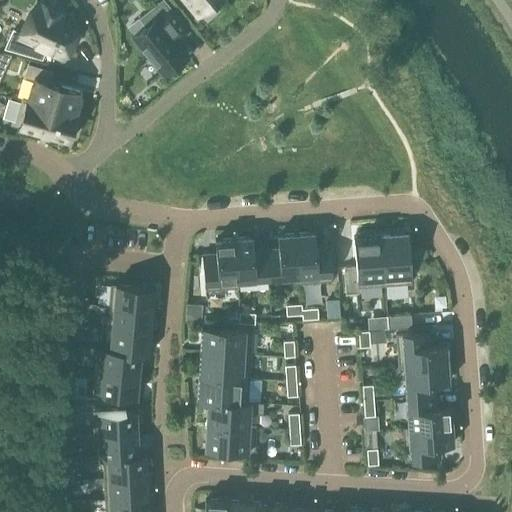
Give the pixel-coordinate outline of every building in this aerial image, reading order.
[(169,32),(181,23),(163,0),(141,18),(147,26),(133,37),(163,74),(187,54),(169,32)] [(185,0),(198,15),(215,0),(185,0)] [(62,14),(40,3),(36,12),(31,10),(21,33),(13,30),(5,47),(34,56),(39,45),(63,56),(75,31),(58,23),(62,14)] [(22,99),(22,100),(75,115),(73,114),(80,91),(49,82),(52,71),(29,64),(26,76),(35,78),(29,101),(22,99)] [(75,115),(22,100),(15,124),(68,140),(75,115)] [(299,276),(298,276),(299,282),(324,281),(332,280),(329,244),(315,245),(314,232),(296,233),(299,276)] [(278,248),(266,249),(268,278),(298,276),(299,276),(296,233),(277,234),(278,248)] [(408,233),(381,235),(384,285),(411,283),(408,233)] [(346,293),(358,292),(358,287),(384,285),(381,235),(354,237),(356,266),(344,267),(346,293)] [(237,281),(238,281),(268,278),(266,249),(253,250),(252,236),(234,238),(237,281)] [(202,254),(205,289),(238,287),(238,281),(237,281),(234,238),(215,239),(216,253),(202,254)] [(153,287),(115,284),(113,306),(151,309),(153,287)] [(73,303),(82,303),(83,289),(74,289),(73,303)] [(326,301),(327,317),(340,316),(338,300),(326,301)] [(187,303),(186,319),(202,320),(203,304),(187,303)] [(286,305),(286,315),(302,314),(301,308),(301,303),(286,305)] [(151,309),(113,306),(111,328),(149,331),(151,309)] [(317,307),(301,308),(302,314),(302,319),(318,318),(317,307)] [(72,324),(81,325),(82,311),(73,311),(72,324)] [(240,322),(254,323),(255,313),(240,312),(240,322)] [(387,327),(412,326),(411,314),(387,316),(387,327)] [(71,338),(80,338),(81,325),(72,324),(71,338)] [(202,326),(200,351),(251,354),(252,335),(252,329),(202,326)] [(149,331),(111,328),(109,350),(140,353),(147,354),(149,331)] [(369,330),(358,331),(359,347),(370,346),(369,330)] [(432,331),(396,334),(396,347),(403,347),(404,365),(447,363),(446,344),(433,345),(432,331)] [(283,340),(284,356),(294,355),(293,340),(283,340)] [(109,350),(100,349),(98,371),(138,374),(140,353),(109,350)] [(200,351),(199,375),(249,378),(251,354),(200,351)] [(73,367),(73,354),(64,353),(64,367),(73,367)] [(404,365),(406,397),(439,394),(438,382),(449,381),(447,363),(404,365)] [(285,365),(286,380),(296,380),(295,364),(285,365)] [(72,381),(73,367),(64,367),(63,381),(72,381)] [(138,374),(98,371),(96,394),(136,397),(138,374)] [(199,375),(197,400),(207,401),(248,403),(248,401),(249,378),(199,375)] [(296,380),(286,380),(287,396),(297,395),(296,380)] [(372,384),(362,385),(363,400),(373,400),(372,384)] [(406,397),(408,424),(408,427),(452,424),(450,406),(440,407),(439,394),(406,397)] [(364,416),(375,415),(373,400),(363,400),(364,416)] [(206,423),(249,425),(250,413),(262,414),(263,402),(248,401),(248,403),(207,401),(206,423)] [(136,411),(96,413),(97,436),(137,434),(136,411)] [(288,413),(289,429),(299,428),(298,412),(288,413)] [(61,436),(70,437),(70,423),(61,423),(61,436)] [(255,452),(256,426),(249,425),(206,423),(204,449),(255,452)] [(402,427),(403,436),(404,460),(440,458),(439,444),(453,443),(452,424),(408,427),(402,427)] [(299,428),(289,429),(290,444),(300,443),(299,428)] [(137,434),(97,436),(99,458),(106,458),(138,455),(137,434)] [(60,450),(69,450),(70,437),(61,436),(60,450)] [(377,448),(366,449),(368,464),(378,464),(377,448)] [(138,455),(106,458),(107,479),(144,477),(143,455),(138,455)] [(74,480),(74,466),(65,466),(64,479),(74,480)] [(144,477),(107,479),(108,501),(145,499),(144,477)] [(73,493),(74,480),(64,479),(64,493),(73,493)] [(204,511),(228,511),(229,500),(205,498),(204,511)] [(145,511),(145,499),(108,501),(109,511),(145,511)] [(228,511),(249,511),(250,501),(229,500),(228,511)] [(249,511),(269,511),(270,502),(250,501),(249,511)] [(269,511),(293,511),(293,508),(294,503),(270,502),(269,511)]
